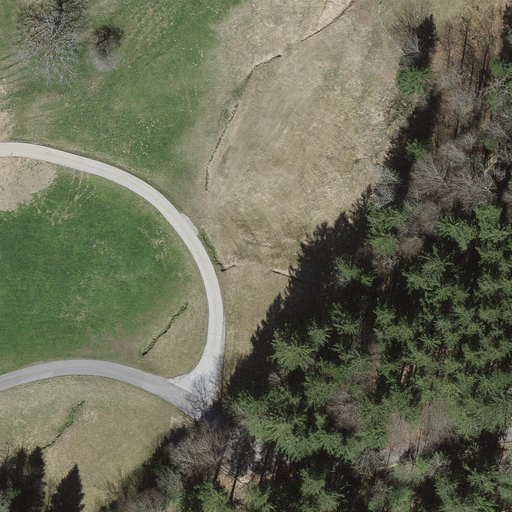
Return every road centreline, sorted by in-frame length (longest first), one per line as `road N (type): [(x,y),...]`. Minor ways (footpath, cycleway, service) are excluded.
road 1 (residential): [(0,155),(129,185),(191,243),(216,297),(213,360),(191,404),(121,372),(60,368),(0,387)]
road 2 (track): [(511,465),(353,482),(191,404)]
